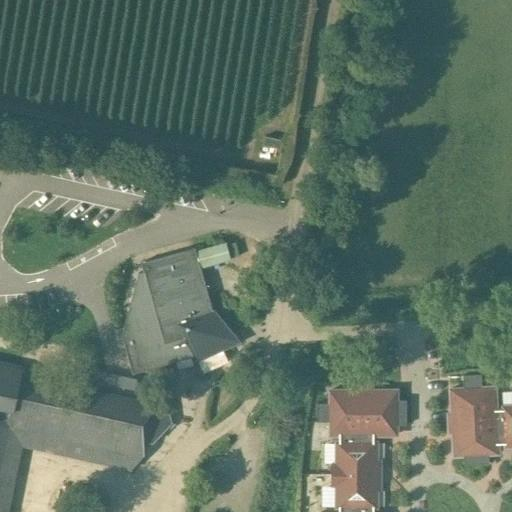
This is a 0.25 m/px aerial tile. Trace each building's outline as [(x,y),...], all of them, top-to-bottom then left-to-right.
[(226,324),(217,327),(193,247),(140,262),(164,344),(192,336),(197,355),(232,345),(226,324)] [(287,360),(288,352),(280,352),(279,359),(287,360)] [(146,442),(152,443),(171,422),(164,398),(150,395),(146,400),(37,376),(36,383),(20,380),(24,364),(0,359),(0,511),(7,511),(22,447),(130,470),(143,455),(146,442)] [(88,367),(86,378),(132,388),(134,377),(88,367)] [(511,405),(502,406),(503,409),(495,409),(494,386),(481,387),(481,374),(463,375),(463,388),(450,388),(453,456),(463,455),(463,464),(488,463),(488,454),(497,453),(497,444),(504,444),(504,447),(511,446),(511,405)] [(373,441),(373,434),(396,434),(396,425),(405,425),(406,400),(397,399),(397,390),(329,389),(329,402),(316,402),(316,420),(329,420),(329,433),(338,433),(338,441),(335,441),(335,463),(331,463),(331,473),(331,474),(370,474),(379,474),(379,458),(376,458),(376,441),(373,441)] [(372,511),(373,507),(376,507),(376,489),(379,490),(379,474),(370,474),(331,474),(331,484),(335,484),(335,506),(338,506),(338,511),(372,511)]
